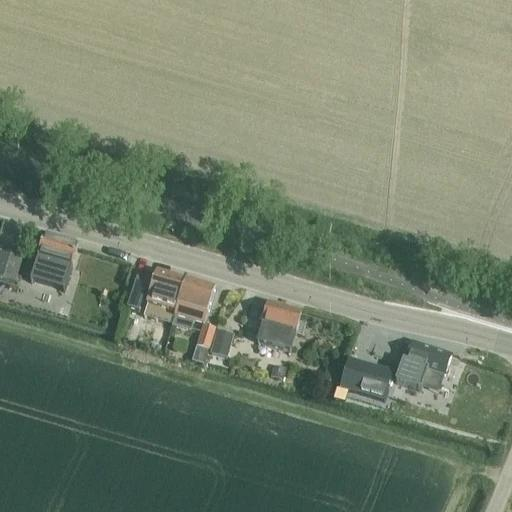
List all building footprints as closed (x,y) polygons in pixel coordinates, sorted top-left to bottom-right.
[(39,261),(34,278),(36,278),(34,285),(67,295),(69,287),(70,281),(73,271),(78,252),(79,249),(73,247),(45,240),(39,261)] [(0,281),(17,286),(24,261),(0,254),(0,281)] [(148,307),(177,316),(186,283),(157,274),(148,307)] [(138,282),(128,315),(139,318),(149,285),(138,282)] [(173,326),(173,328),(192,334),(194,327),(203,330),(204,329),(206,324),(215,292),(214,291),(214,292),(186,283),(177,316),(173,326)] [(290,356),(301,316),(269,307),(257,346),(290,356)] [(209,353),(215,332),(204,329),(203,330),(198,350),(209,353)] [(225,360),(230,340),(218,337),(213,357),(225,360)] [(445,382),(452,361),(453,359),(414,346),(407,366),(404,365),(398,383),(396,389),(422,398),(430,376),(445,382)] [(351,367),(344,387),(383,400),(390,380),(351,367)] [(274,370),(271,381),(285,384),(288,373),(274,370)] [(327,373),(323,384),(336,388),(340,377),(327,373)]
